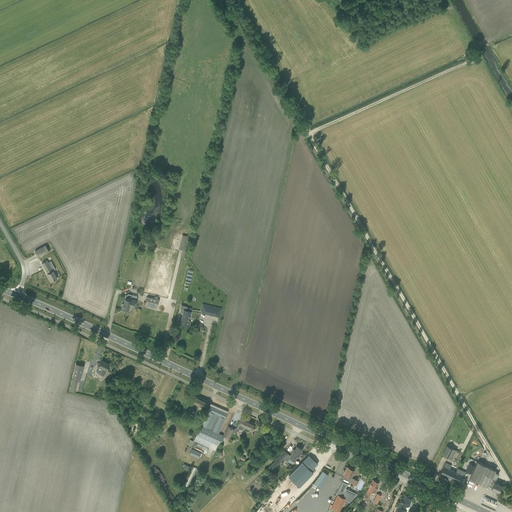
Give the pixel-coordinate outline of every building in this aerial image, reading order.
[(35,251),(38,257),(49,251),(45,245),(35,251)] [(42,263),(51,281),(57,278),(53,271),(55,269),(51,261),(48,263),(47,260),(42,263)] [(147,297),(145,306),(156,309),(157,309),(159,299),(147,296),(147,297)] [(122,309),(128,311),(129,306),(131,306),(134,307),(136,300),(131,299),(131,300),(125,298),(124,304),(123,303),(122,304),(122,306),(122,309)] [(221,309),(203,304),(201,310),(207,311),(206,313),(219,317),(221,309)] [(184,310),(180,324),(189,326),(190,322),(189,322),(191,310),(186,309),(187,306),(181,305),(180,309),(184,310)] [(97,372),(103,376),(106,370),(109,364),(102,360),(99,367),(98,366),(96,370),(97,372)] [(76,364),(72,379),(77,380),(80,381),(84,365),(76,364)] [(194,400),(189,411),(190,412),(191,412),(192,409),(196,411),(197,410),(199,406),(205,409),(206,406),(208,401),(196,395),(194,400)] [(194,440),(209,447),(211,441),(218,445),(223,436),(218,433),(227,413),(210,405),(207,411),(194,440)] [(241,417),(236,427),(243,430),(244,427),(251,430),(254,423),(241,417)] [(228,426),(223,436),(229,439),(234,429),(228,426)] [(195,442),(192,448),(206,454),(209,448),(195,442)] [(293,449),(288,461),(293,463),(294,460),(295,461),(297,455),(299,456),(303,458),(305,454),(301,452),(302,449),(297,446),(295,450),(293,449)] [(442,455),(452,459),(456,450),(447,446),(442,455)] [(284,450),(274,461),(276,463),(278,461),(280,463),(281,461),(282,460),(288,454),(284,450)] [(309,455),(289,476),(300,487),(313,473),(311,471),(318,464),(309,455)] [(470,479),(487,487),(492,477),(496,479),(499,474),(495,472),(495,470),(478,462),(474,469),(472,474),(470,479)] [(440,473),(452,479),(456,472),(449,469),(451,465),(445,463),(440,473)] [(469,463),(465,471),(471,474),(475,465),(469,463)] [(193,466),(186,481),(191,484),(198,468),(193,466)] [(347,467),(342,478),(356,485),(358,480),(353,478),(353,479),(351,477),(354,470),(347,467)] [(456,472),(452,479),(460,483),(464,475),(456,472)] [(491,489),(499,492),(502,486),(495,482),(496,479),(492,477),(487,487),(488,487),(488,486),(492,487),(491,489)] [(365,498),(367,499),(368,498),(371,491),(375,493),(377,490),(375,489),(379,482),(373,479),(371,483),(369,486),(369,487),(365,497),(365,498)] [(285,491),(290,487),(285,482),(280,486),(285,491)] [(395,511),(405,511),(406,510),(402,508),(403,504),(408,506),(412,497),(405,494),(403,498),(401,497),(399,502),(400,502),(395,511)] [(331,508),(339,511),(345,499),(337,495),(332,505),(331,507),(331,508)] [(290,511),(296,505),(294,503),(285,511),(290,511)]
